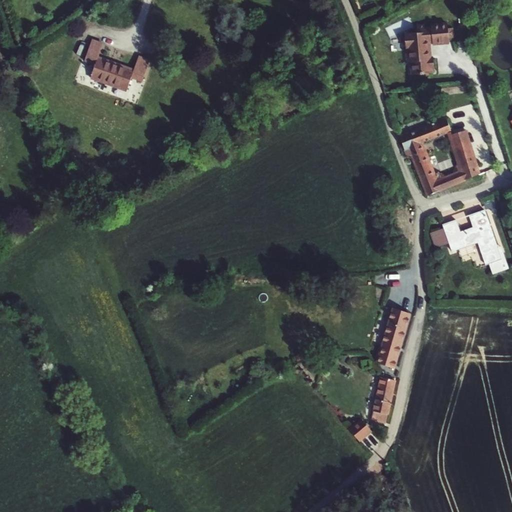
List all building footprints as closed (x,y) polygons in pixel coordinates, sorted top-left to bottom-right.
[(425,24),(417,25),(417,33),(404,34),(404,36),(403,36),(404,46),(405,46),(406,48),(408,48),(408,50),(407,50),(407,60),(409,60),(409,62),(411,62),(412,74),(419,74),(428,73),(432,72),(431,68),(434,67),(433,57),(427,58),(427,49),(428,49),(428,41),(432,41),(432,44),(449,42),(448,38),(452,37),(451,28),(447,28),(447,24),(431,25),(431,28),(425,28),(425,24)] [(126,91),(130,78),(141,82),(149,61),(138,57),(133,71),(98,58),(103,45),(91,41),(84,61),(94,65),(93,67),(94,68),(92,72),(91,71),(90,75),(91,76),(90,78),(126,91)] [(461,170),(443,178),(435,181),(420,143),(451,131),(447,119),(400,136),(403,147),(407,156),(411,155),(427,195),(439,191),(447,187),(478,174),(465,130),(450,134),(461,170)] [(494,197),(483,201),(485,209),(493,207),(494,212),(499,210),(494,197)] [(485,210),(472,214),(477,229),(461,234),(460,231),(456,220),(443,224),(452,251),(478,242),(486,264),(489,263),(492,273),(508,268),(501,246),(498,247),(485,210)] [(473,227),(460,231),(461,234),(477,229),(472,214),(469,215),(473,227)] [(409,314),(393,309),(382,341),(385,342),(378,363),(393,367),(409,314)] [(396,381),(381,377),(371,420),(386,423),(396,381)] [(356,429),(352,433),(359,441),(371,431),(359,419),(353,425),(356,429)]
